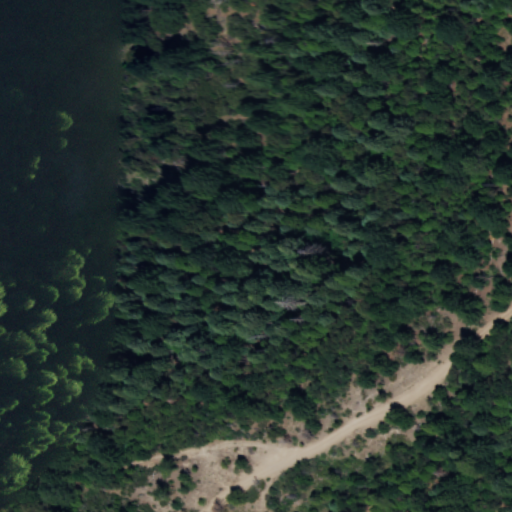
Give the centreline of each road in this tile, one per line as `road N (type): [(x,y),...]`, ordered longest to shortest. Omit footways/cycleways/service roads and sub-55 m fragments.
road 1 (residential): [(225,511),(387,408),(511,311)]
road 2 (track): [(0,459),(154,475),(201,493),(217,511)]
